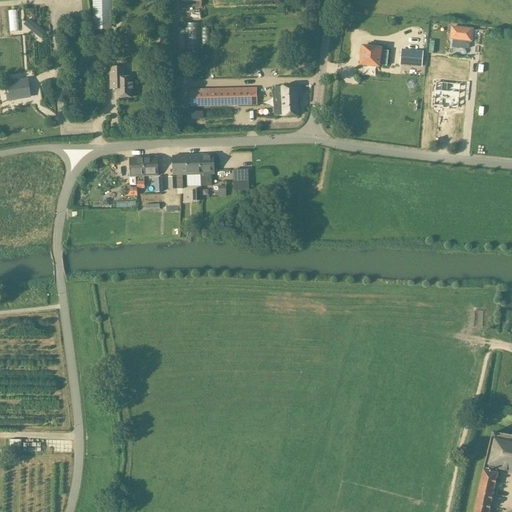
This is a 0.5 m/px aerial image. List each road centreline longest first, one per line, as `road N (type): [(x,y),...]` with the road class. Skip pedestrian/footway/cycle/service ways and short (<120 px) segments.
road 1 (unclassified): [(69,511),(80,444),(56,248),(69,179)]
road 2 (track): [(320,81),(184,79),(175,0)]
road 3 (unclassified): [(102,149),(313,140)]
road 4 (tertiary): [(511,164),(313,140)]
road 5 (tertiary): [(313,140),(332,0)]
